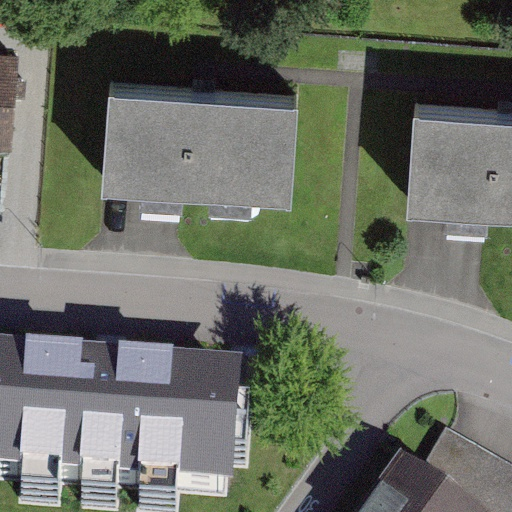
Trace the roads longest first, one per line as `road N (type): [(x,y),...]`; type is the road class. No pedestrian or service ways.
road 1 (residential): [(0,296),(218,311),(386,341)]
road 2 (residential): [(386,341),(355,443),(306,511)]
road 3 (residential): [(386,341),(511,380)]
